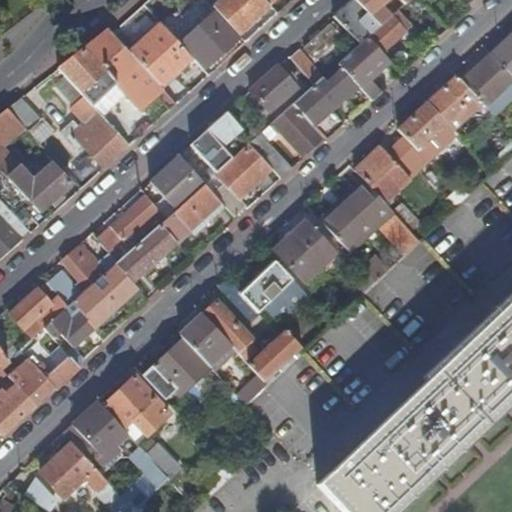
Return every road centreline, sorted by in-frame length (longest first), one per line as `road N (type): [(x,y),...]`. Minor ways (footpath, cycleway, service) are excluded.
road 1 (residential): [(0,460),(503,0)]
road 2 (residential): [(316,0),(0,287)]
road 3 (unclassified): [(90,0),(0,83)]
